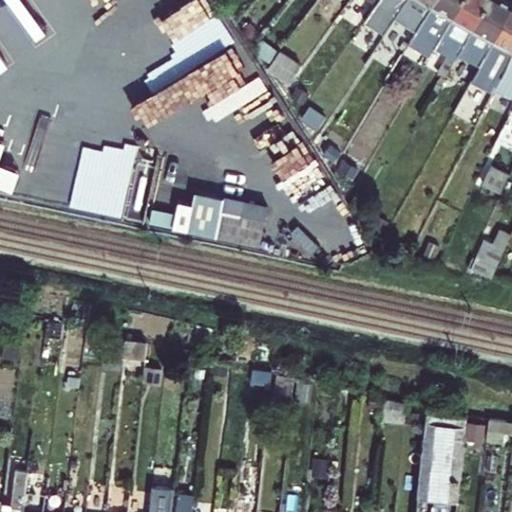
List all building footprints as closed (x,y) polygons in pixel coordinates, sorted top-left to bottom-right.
[(191,0),(167,15),(178,32),(214,9),(207,0),(191,0)] [(395,17),(406,0),(377,0),(375,4),(366,17),(386,31),(395,17)] [(435,0),(406,0),(395,17),(417,31),(435,0)] [(434,48),(462,0),(435,0),(417,31),(408,44),(429,57),(434,48)] [(488,0),(462,0),(434,48),(447,55),(437,72),(445,76),(458,54),(488,0)] [(488,0),(458,54),(479,65),(511,3),(511,0),(488,0)] [(493,91),(511,53),(511,3),(479,65),(475,73),(475,74),(484,80),(482,86),(493,91)] [(105,48),(115,71),(167,47),(156,24),(105,48)] [(261,39),(256,47),(271,58),(277,51),(261,39)] [(280,52),(269,68),(288,81),(299,64),(280,52)] [(511,100),(511,53),(493,91),(511,100)] [(292,81),(285,91),(303,105),(311,94),(292,81)] [(208,131),(225,158),(291,117),(274,90),(208,131)] [(0,137),(0,160),(8,164),(17,145),(0,137)] [(0,186),(12,194),(22,175),(5,165),(0,173),(0,186)] [(508,173),(490,165),(482,183),(500,191),(508,173)] [(181,200),(174,226),(262,249),(274,206),(199,186),(195,203),(181,200)] [(495,269),(510,233),(501,229),(495,243),(486,239),(478,258),(489,263),(487,267),(495,269)] [(491,276),(495,269),(487,267),(485,272),(491,276)] [(145,358),(147,341),(126,338),(124,355),(145,358)] [(289,405),(295,375),(279,373),(274,403),(289,405)] [(386,398),(383,418),(405,420),(407,402),(386,398)] [(417,511),(455,511),(458,493),(467,413),(429,405),(417,511)] [(330,485),(333,457),(315,455),(313,482),(330,485)] [(22,511),(23,503),(28,471),(28,470),(17,469),(11,511),(1,509),(0,511),(22,511)] [(44,473),(28,471),(23,503),(41,505),(44,473)] [(65,487),(52,485),(49,506),(63,507),(65,487)] [(170,511),(174,488),(164,487),(160,511),(170,511)] [(250,511),(252,500),(246,499),(247,493),(238,492),(235,511),(250,511)] [(193,511),(195,494),(179,493),(176,511),(193,511)]
